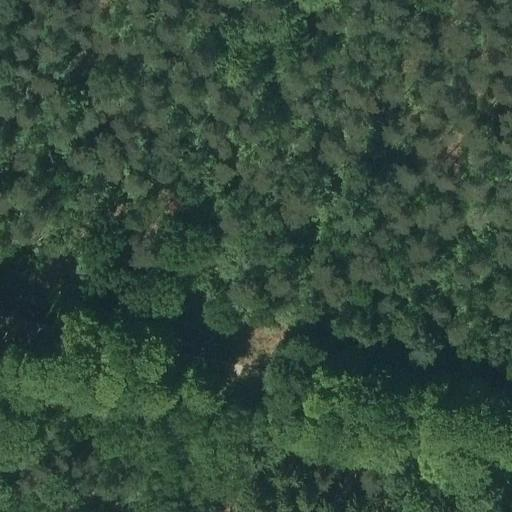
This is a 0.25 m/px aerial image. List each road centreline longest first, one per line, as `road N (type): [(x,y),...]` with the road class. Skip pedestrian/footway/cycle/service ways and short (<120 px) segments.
road 1 (track): [(63,332),(511,426)]
road 2 (track): [(63,332),(0,474)]
